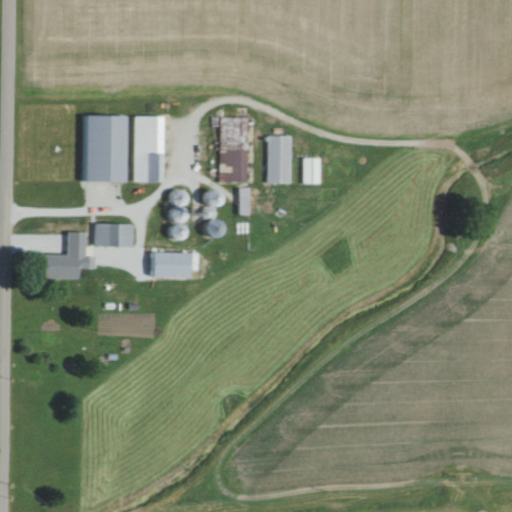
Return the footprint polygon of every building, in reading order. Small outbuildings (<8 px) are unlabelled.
[(76,180),(121,181),(121,171),(118,171),(119,115),(77,114),(76,180)] [(127,181),(154,181),(155,115),(128,115),(127,181)] [(242,116),(215,117),(216,181),(243,181),(242,116)] [(262,182),(285,183),(286,135),(264,135),(262,182)] [(314,183),(315,157),(297,157),(297,183),(314,183)] [(128,247),(129,224),(89,222),(89,246),(128,247)] [(80,231),(61,232),(61,253),(33,254),(33,278),(72,277),(72,267),(90,267),(90,256),(80,256),(80,231)] [(143,276),(184,277),(185,252),(144,251),(143,276)]
